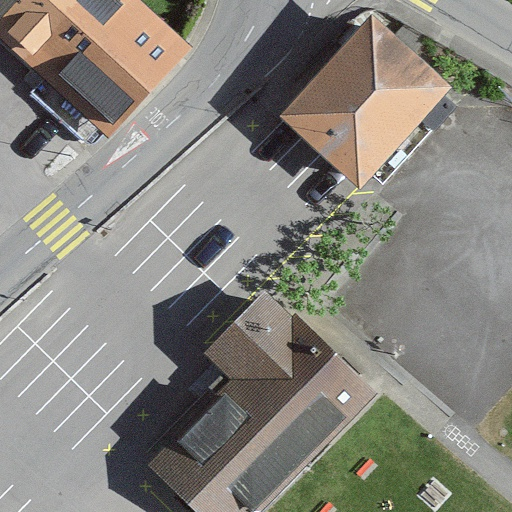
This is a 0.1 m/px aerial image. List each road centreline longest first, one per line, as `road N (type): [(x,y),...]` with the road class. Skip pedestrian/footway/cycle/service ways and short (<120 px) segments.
road 1 (tertiary): [(0,278),(201,96),(240,48),(262,0)]
road 2 (unknown): [(141,331),(236,254)]
